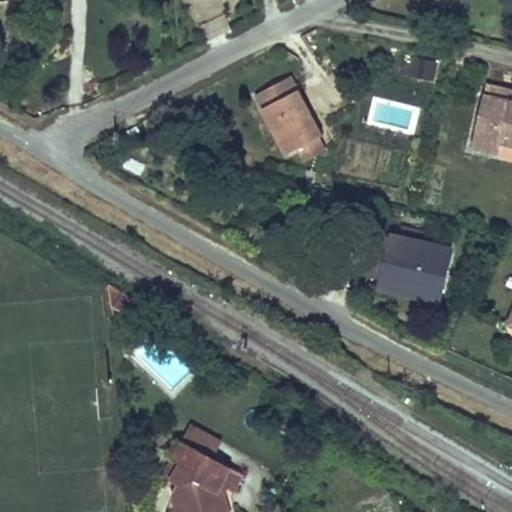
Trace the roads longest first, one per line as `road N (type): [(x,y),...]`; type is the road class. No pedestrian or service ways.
road 1 (residential): [(511,405),(345,326),(47,153)]
road 2 (residential): [(47,153),(331,0)]
